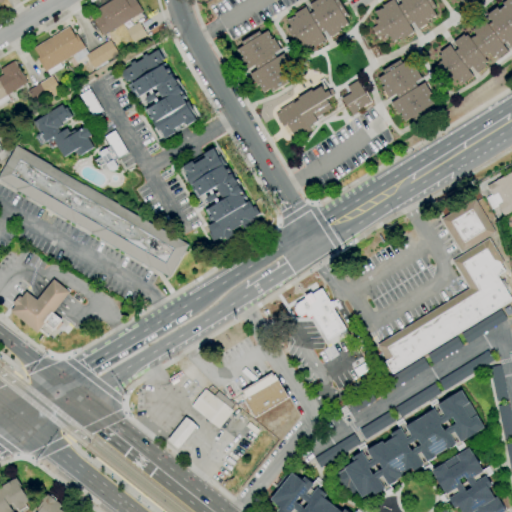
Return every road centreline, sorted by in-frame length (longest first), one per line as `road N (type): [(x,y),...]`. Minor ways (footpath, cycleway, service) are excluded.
road 1 (tertiary): [(278,192),(185,33),(174,0)]
road 2 (primary): [(218,511),(54,380)]
road 3 (secondary): [(78,399),(249,297)]
road 4 (residential): [(99,80),(185,231)]
road 5 (primary): [(27,428),(132,511)]
road 6 (secondary): [(403,182),(510,116)]
